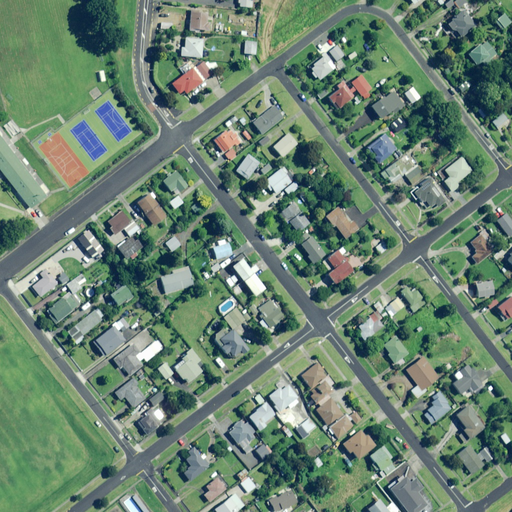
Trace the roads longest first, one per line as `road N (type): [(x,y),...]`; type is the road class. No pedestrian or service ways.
road 1 (residential): [(511,177),(384,13),(352,8),(274,64)]
road 2 (residential): [(321,322),(469,511)]
road 3 (residential): [(177,136),(321,322)]
road 4 (residential): [(274,64),(414,248)]
road 5 (residential): [(321,322),(138,463)]
road 6 (residential): [(0,285),(138,463)]
road 7 (residential): [(177,136),(0,273)]
road 8 (residential): [(414,248),(511,375)]
road 9 (residential): [(146,0),(144,84),(177,136)]
road 10 (residential): [(274,64),(177,136)]
road 11 (residential): [(511,177),(414,248)]
